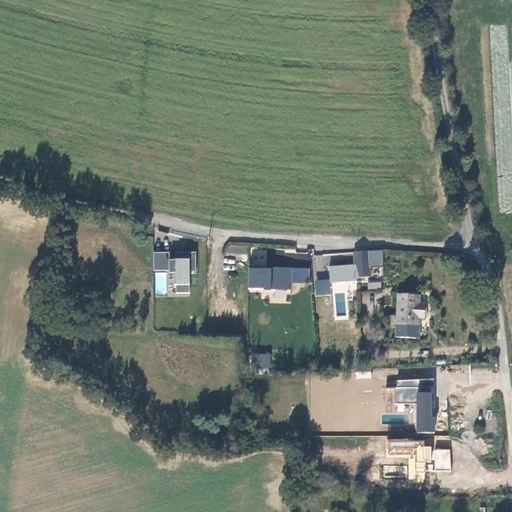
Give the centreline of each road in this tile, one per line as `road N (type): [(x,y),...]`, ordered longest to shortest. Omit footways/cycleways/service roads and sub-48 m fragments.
road 1 (unclassified): [(471,248),(257,237),(0,179)]
road 2 (unclassified): [(471,248),(430,0)]
road 3 (unclassified): [(511,432),(494,293),(471,248)]
